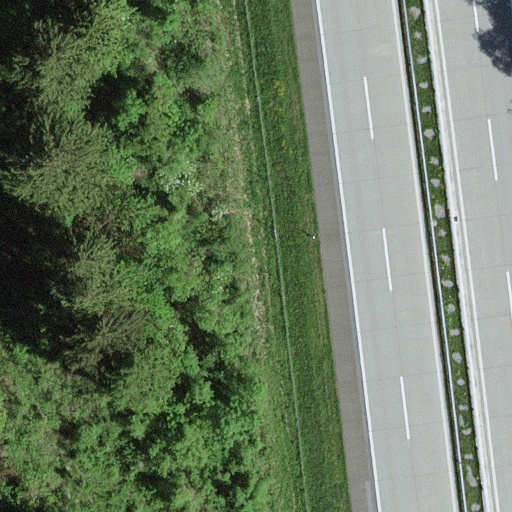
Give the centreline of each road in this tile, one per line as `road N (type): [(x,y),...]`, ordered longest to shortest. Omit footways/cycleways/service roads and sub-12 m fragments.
road 1 (motorway): [(351,0),(412,511)]
road 2 (motorway): [(511,367),(467,0)]
